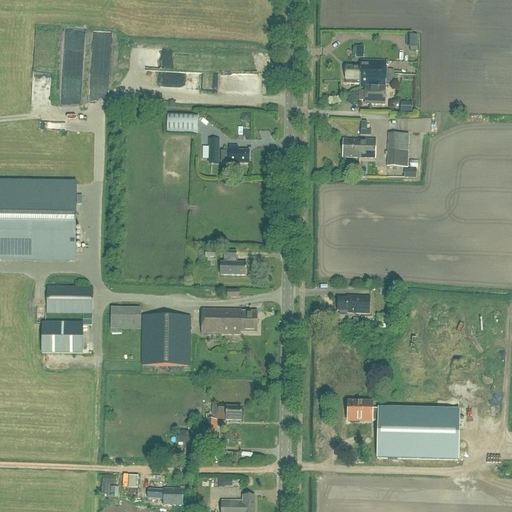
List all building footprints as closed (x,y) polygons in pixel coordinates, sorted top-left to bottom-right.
[(170,54),(170,68),(197,68),(198,55),(170,54)] [(360,89),(365,89),(365,88),(365,87),(385,88),(385,86),(390,86),(390,82),(397,83),(397,76),(393,76),(393,71),(386,71),(386,62),(361,61),(360,68),(346,68),(346,85),(360,86),(360,89)] [(245,79),(245,97),(263,97),(263,80),(245,79)] [(385,89),(385,88),(365,87),(365,88),(365,89),(364,93),(360,93),(359,101),(365,101),(364,105),(385,106),(386,89),(385,89)] [(166,115),(166,133),(197,133),(197,115),(166,115)] [(431,119),(415,120),(415,134),(432,133),(431,119)] [(388,134),(388,151),(408,152),(409,135),(388,134)] [(209,140),(209,143),(203,142),(203,152),(208,152),(208,164),(219,165),(220,140),(209,140)] [(359,159),(359,141),(343,140),(342,159),(359,159)] [(359,140),(359,141),(359,159),(375,160),(376,140),(359,140)] [(229,147),(229,152),(221,152),(221,164),(249,165),(249,152),(238,151),(238,147),(229,147)] [(408,152),(388,151),(387,168),(407,169),(408,152)] [(0,183),(0,259),(75,261),(76,185),(0,183)] [(246,277),(246,264),(236,264),(236,253),(224,252),(223,264),(220,264),(220,277),(246,277)] [(92,315),(92,289),(47,288),(47,314),(92,315)] [(369,315),(370,298),(347,298),(347,300),(338,299),(337,312),(347,312),(347,314),(369,315)] [(141,330),(141,310),(111,309),(110,330),(141,330)] [(257,334),(257,313),(242,312),(242,311),(202,311),(201,336),(241,336),(241,333),(257,334)] [(361,322),(361,330),(385,329),(385,316),(377,316),(377,323),(374,323),(374,321),(361,322)] [(189,368),(190,318),(143,317),(142,367),(189,368)] [(82,355),(83,324),(42,323),(42,355),(82,355)] [(372,422),(372,410),(372,404),(348,404),(348,406),(347,407),(347,410),(348,411),(348,415),(346,416),(346,419),(348,420),(348,422),(372,422)] [(241,422),(242,408),(227,408),(227,407),(218,407),(218,413),(226,413),(226,421),(241,422)] [(378,410),(372,410),(372,422),(377,422),(378,422),(377,459),(458,461),(459,411),(378,409),(378,410)] [(216,441),(217,421),(217,416),(206,416),(206,420),(206,435),(201,435),(201,421),(195,421),(194,441),(206,441),(216,441)] [(129,476),(128,489),(137,489),(138,477),(129,476)] [(115,477),(103,477),(102,498),(111,498),(111,486),(115,486),(115,477)] [(147,499),(160,500),(163,500),(163,506),(182,507),(183,491),(164,490),(164,491),(148,490),(147,499)] [(221,505),(221,511),(254,511),(255,497),(243,497),(243,502),(221,502),(221,505)]
